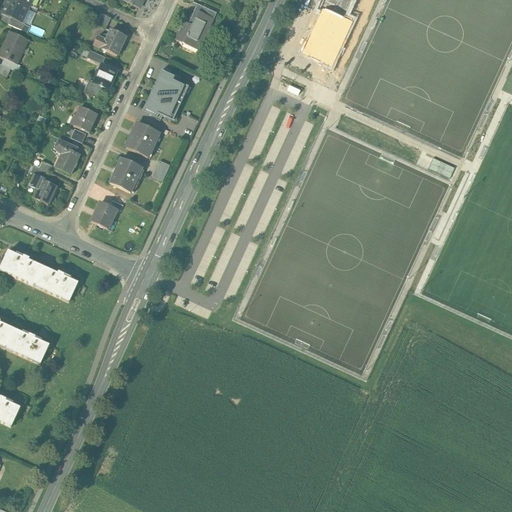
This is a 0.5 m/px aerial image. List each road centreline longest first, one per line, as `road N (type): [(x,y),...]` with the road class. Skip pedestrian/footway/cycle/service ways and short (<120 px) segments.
road 1 (secondary): [(150,279),(279,0)]
road 2 (residential): [(61,237),(170,0)]
road 3 (secondary): [(44,511),(150,279)]
